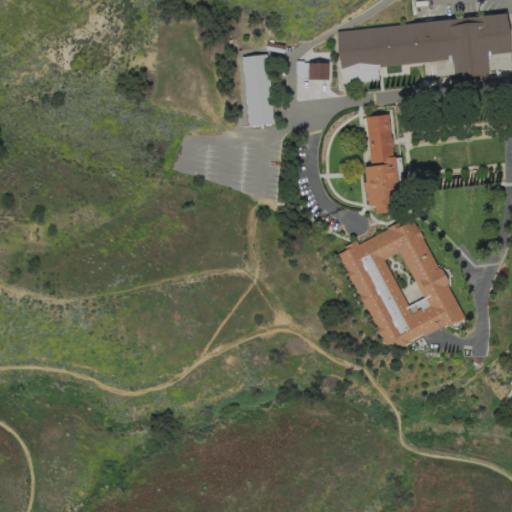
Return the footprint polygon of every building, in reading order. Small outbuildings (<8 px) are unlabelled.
[(485,55),(486,69),(487,73),(470,75),(453,77),(452,74),(451,58),(429,61),(425,61),(422,61),(419,62),(341,71),(338,52),(337,32),(506,13),(510,33),(510,52),(485,55)] [(285,46),(284,53),(266,50),(267,42),(285,46)] [(274,123),(249,126),(242,57),(267,54),(274,123)] [(295,72),(305,73),(305,61),(295,61),(295,72)] [(328,63),(328,79),(308,79),(308,63),(328,63)] [(388,114),(391,137),(392,137),(393,147),(392,147),(393,157),(395,157),(395,158),(401,157),(403,179),(405,179),(405,184),(396,185),(397,196),(392,197),(393,212),(375,214),(375,206),(368,206),(367,192),(364,192),(363,182),(366,182),(364,167),(371,166),(365,117),(388,114)] [(412,218),(416,225),(417,225),(423,237),(421,237),(435,263),(439,268),(439,267),(440,269),(448,283),(447,287),(464,317),(447,326),(446,325),(440,328),(440,327),(434,331),(424,336),(422,334),(409,341),(410,342),(401,346),(399,343),(396,345),(394,341),(386,345),(382,338),(381,338),(375,327),(376,326),(365,305),(364,306),(358,295),(359,294),(352,281),(351,282),(345,270),(346,270),(338,254),(346,250),(344,246),(356,240),(358,244),(377,234),(386,228),(385,226),(390,224),(397,220),(400,225),(412,218)]
